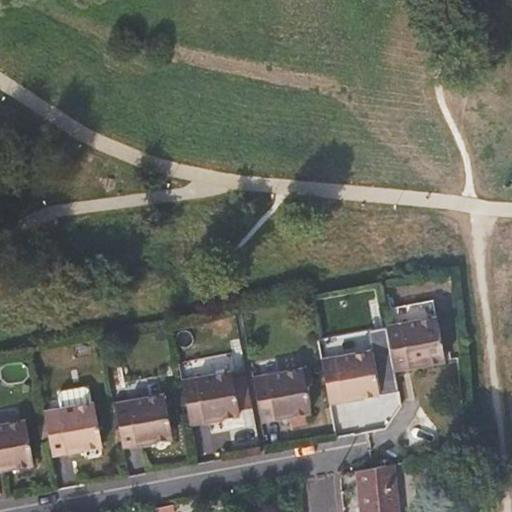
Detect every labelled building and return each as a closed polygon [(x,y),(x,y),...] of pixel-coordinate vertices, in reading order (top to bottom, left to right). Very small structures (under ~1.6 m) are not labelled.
[(444,376),(435,331),(432,314),(384,323),(387,340),(395,378),(406,376),(407,383),(444,376)] [(375,395),(367,350),(319,359),(327,396),(339,394),(341,401),(375,395)] [(307,412),(299,369),(251,379),(258,415),(269,412),(271,419),(307,412)] [(238,414),(229,372),(182,381),(189,417),(201,415),(203,422),(238,414)] [(407,383),(406,376),(395,378),(396,385),(407,383)] [(341,401),(339,394),(327,396),(328,404),(341,401)] [(169,438),(161,395),(112,404),(119,441),(133,438),(134,445),(169,438)] [(101,447),(92,404),(44,413),(51,449),(63,447),(65,454),(101,447)] [(271,419),(269,412),(258,415),(259,421),(271,419)] [(203,422),(201,415),(189,417),(190,424),(203,422)] [(0,470),(33,465),(25,421),(0,425),(0,470)] [(134,445),(133,438),(119,441),(120,448),(134,445)] [(65,454),(63,447),(51,449),(52,457),(65,454)] [(398,511),(396,483),(398,483),(396,464),(373,468),(361,471),(363,502),(364,511),(398,511)] [(364,511),(363,502),(354,503),(355,511),(364,511)]
